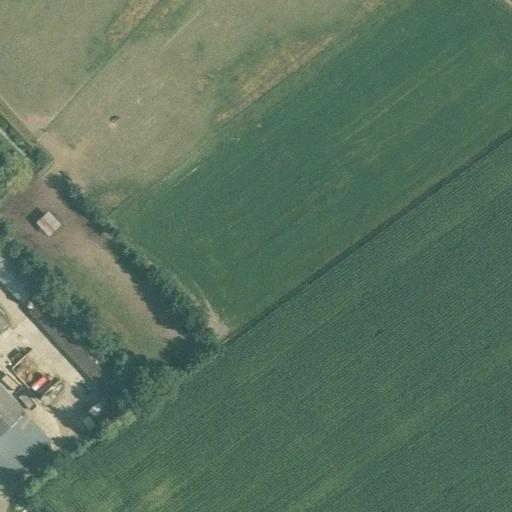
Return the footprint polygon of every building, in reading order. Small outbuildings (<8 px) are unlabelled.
[(39,287),(0,245),(0,280),(22,304),(39,287)] [(133,390),(47,296),(29,312),(116,406),(133,390)] [(0,435),(12,424),(24,413),(0,387),(0,435)] [(106,397),(88,413),(101,428),(121,415),(106,397)] [(38,429),(24,413),(12,424),(26,439),(38,429)] [(26,439),(12,424),(0,435),(0,455),(20,476),(49,449),(40,440),(31,449),(24,441),(26,439)]
